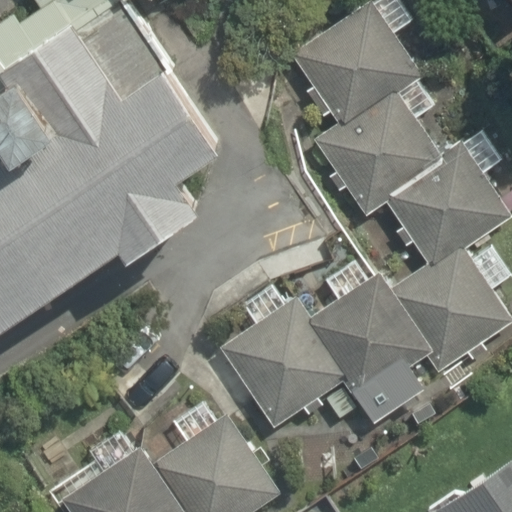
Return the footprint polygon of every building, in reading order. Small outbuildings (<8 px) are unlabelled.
[(117,0),(132,22),(163,0),(117,0)] [(393,202),(431,256),(395,278),(387,264),(313,309),(303,294),(228,339),(281,425),(355,380),(365,396),(432,355),(440,368),(511,324),(511,318),(468,245),(511,214),(511,201),(472,144),(456,155),(406,84),(431,66),(385,0),(373,0),(298,52),(346,120),(324,135),(378,212),(393,202)] [(0,100),(0,356),(159,251),(235,200),(268,178),(169,32),(130,58),(98,10),(28,56),(60,104),(20,131),(0,100)] [(79,511),(246,511),(280,492),(231,411),(158,455),(146,435),(63,485),(79,511)] [(511,511),(511,457),(428,511),(511,511)]
